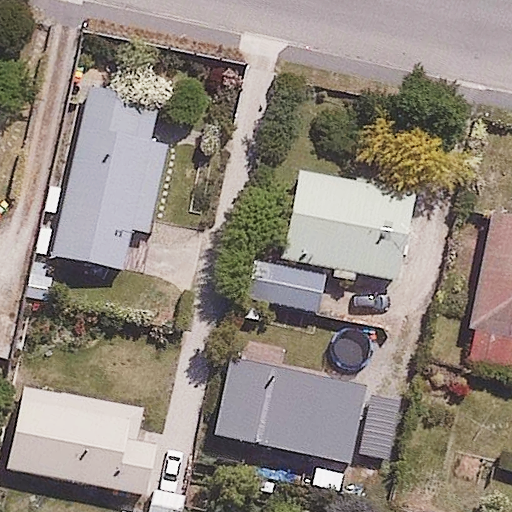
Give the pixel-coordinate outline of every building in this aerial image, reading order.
[(150,235),(181,100),(86,78),(46,254),(124,272),(133,231),(150,235)] [(420,186),(302,167),(286,263),(404,282),(420,186)] [(511,213),(489,211),(468,356),(511,362),(511,213)] [(274,259),(263,294),(318,312),(330,276),(274,259)] [(292,322),(285,347),(340,361),(346,337),(292,322)] [(161,482),(168,444),(135,437),(140,410),(23,388),(6,476),(140,502),(137,511),(189,511),(194,488),(161,482)]
